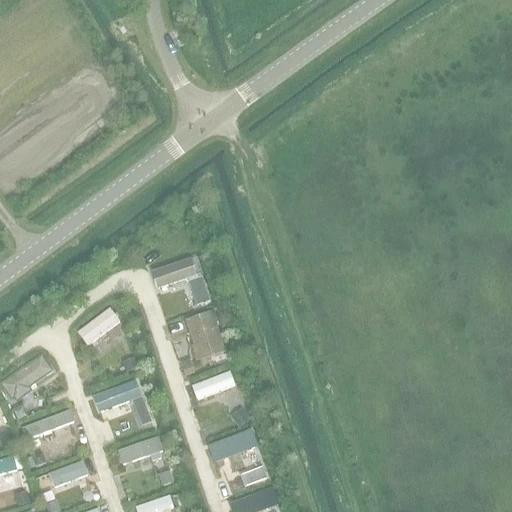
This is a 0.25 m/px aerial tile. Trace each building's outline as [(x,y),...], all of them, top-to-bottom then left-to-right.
[(190,262),(151,275),(157,292),(196,279),(190,262)] [(202,278),(189,283),(196,306),(210,301),(202,278)] [(212,313),(186,322),(194,345),(192,346),(197,361),(225,351),(213,316),(212,313)] [(110,315),(77,339),(87,352),(120,328),(110,315)] [(42,358),(0,387),(11,403),(15,401),(17,404),(32,393),(29,390),(53,373),(42,358)] [(134,358),(123,363),(127,374),(138,369),(134,358)] [(190,360),(181,364),(187,379),(196,376),(190,360)] [(231,377),(192,391),(197,405),(236,391),(231,377)] [(133,386),(97,401),(102,414),(138,399),(133,386)] [(23,406),(12,412),(17,423),(28,417),(23,406)] [(242,411),(231,419),(239,430),(250,421),(242,411)] [(71,417),(23,434),(27,445),(75,428),(71,417)] [(154,419),(145,423),(148,430),(157,427),(154,419)] [(10,434),(0,437),(4,448),(13,445),(10,434)] [(255,437),(210,454),(215,468),(260,451),(255,437)] [(158,444),(118,457),(123,470),(163,457),(158,444)] [(42,454),(31,458),(35,468),(46,464),(42,454)] [(14,462),(0,465),(0,481),(18,476),(14,462)] [(82,467),(50,479),(55,493),(87,482),(82,467)] [(262,468),(249,472),(254,488),(268,483),(262,468)] [(171,472),(159,476),(163,487),(174,483),(171,472)] [(28,493),(15,497),(18,508),(31,504),(28,493)] [(270,497),(230,511),(270,511),(275,511),(270,497)] [(173,511),(170,501),(138,511),(173,511)] [(60,511),(58,503),(46,507),(47,511),(60,511)]
